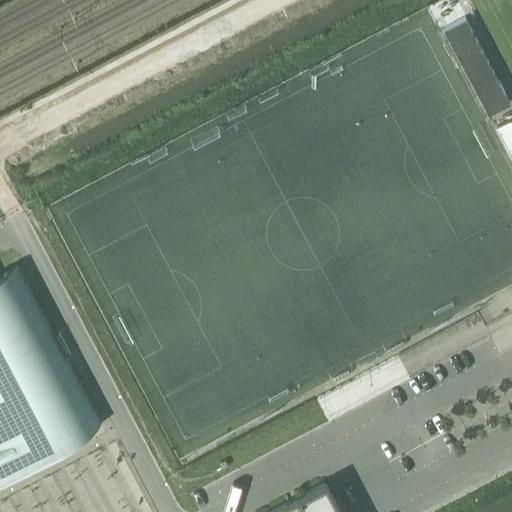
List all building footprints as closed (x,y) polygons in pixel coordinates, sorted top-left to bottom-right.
[(488,114),(510,102),(465,17),(443,28),(488,114)] [(511,110),(501,116),(504,122),(496,126),(511,155),(511,110)] [(0,273),(0,477),(101,424),(17,265),(0,273)] [(222,469),(228,466),(225,460),(219,463),(222,469)] [(340,511),(325,482),(268,511),(340,511)]
